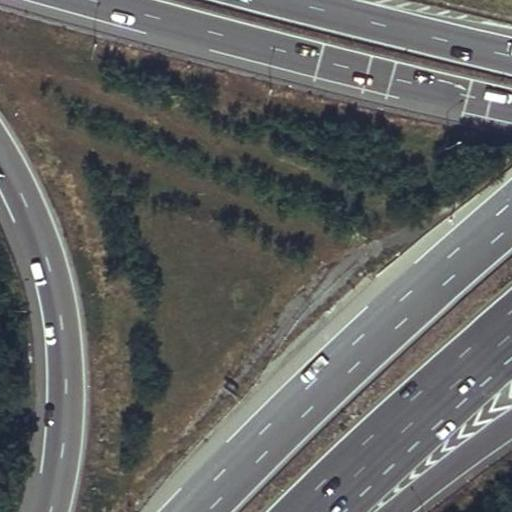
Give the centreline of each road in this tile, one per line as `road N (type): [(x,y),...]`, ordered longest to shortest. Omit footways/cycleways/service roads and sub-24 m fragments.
road 1 (motorway): [(81,0),(511,108)]
road 2 (motorway): [(511,217),(195,511)]
road 3 (motorway): [(0,157),(28,218),(59,330),(64,395),(47,511)]
road 4 (motorway): [(321,511),(511,334)]
road 5 (motorway): [(511,56),(282,0)]
road 6 (motorway): [(399,511),(511,425)]
